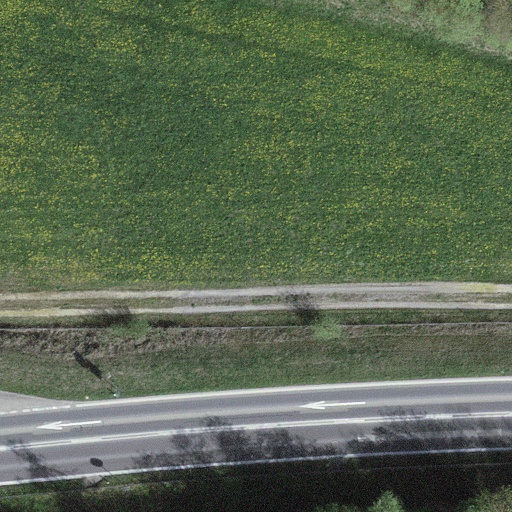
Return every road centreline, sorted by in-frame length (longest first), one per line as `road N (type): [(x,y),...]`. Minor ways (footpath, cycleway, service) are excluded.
road 1 (motorway): [(511,415),(0,451)]
road 2 (track): [(511,290),(0,298)]
